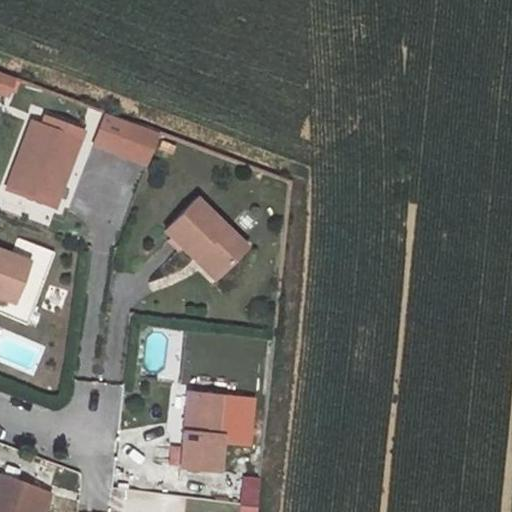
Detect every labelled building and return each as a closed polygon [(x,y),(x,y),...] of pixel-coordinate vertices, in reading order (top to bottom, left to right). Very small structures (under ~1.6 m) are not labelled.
[(23,75),(0,65),(0,86),(17,93),(23,75)] [(157,162),(169,130),(139,118),(127,151),(157,162)] [(70,131),(42,120),(17,187),(57,202),(66,178),(72,180),(83,150),(66,144),(70,131)] [(87,138),(70,131),(66,144),(83,150),(87,138)] [(72,180),(66,178),(57,202),(63,204),(72,180)] [(258,241),(206,196),(176,230),(206,256),(211,251),(233,270),(258,241)] [(39,260),(0,245),(0,284),(25,295),(39,260)] [(233,270),(211,251),(206,256),(227,275),(233,270)] [(25,295),(0,284),(0,290),(25,299),(25,295)] [(205,386),(200,385),(196,424),(201,424),(205,386)] [(243,390),(205,386),(201,424),(196,424),(192,460),(230,464),(233,429),(238,430),(243,390)] [(60,485),(12,468),(0,499),(0,511),(43,511),(48,500),(54,502),(60,485)] [(242,487),(240,511),(256,511),(258,488),(242,487)] [(50,511),(54,502),(48,500),(43,511),(50,511)]
